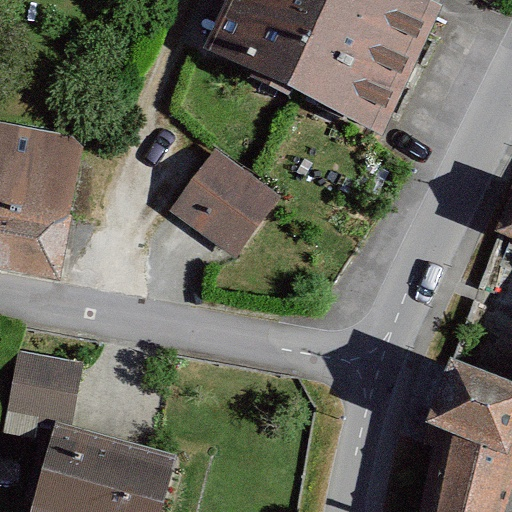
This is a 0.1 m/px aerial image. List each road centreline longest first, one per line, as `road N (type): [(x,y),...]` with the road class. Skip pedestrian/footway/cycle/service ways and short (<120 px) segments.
road 1 (residential): [(0,283),(369,366)]
road 2 (residential): [(369,366),(511,61)]
road 3 (residential): [(369,366),(350,511)]
